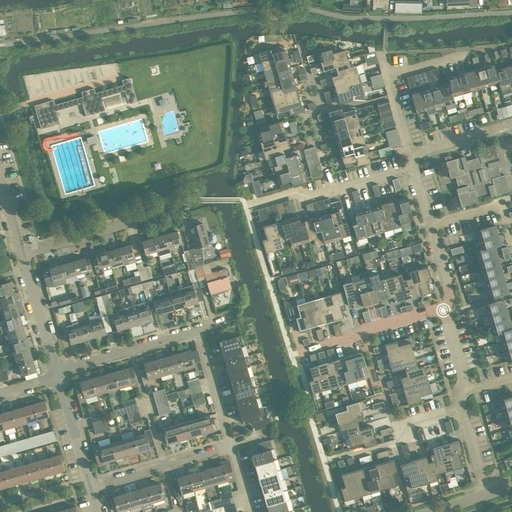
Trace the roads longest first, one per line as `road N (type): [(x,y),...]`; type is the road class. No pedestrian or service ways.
road 1 (unknown): [(361,334),(396,443),(388,457),(331,474)]
road 2 (residential): [(20,256),(180,210)]
road 3 (residential): [(252,204),(412,168)]
road 4 (residential): [(290,355),(443,309)]
road 5 (residential): [(87,488),(232,447)]
road 6 (residential): [(55,375),(197,333)]
road 7 (residential): [(55,375),(20,256)]
